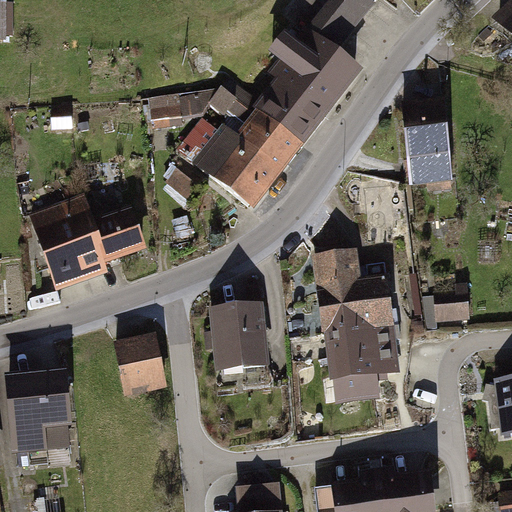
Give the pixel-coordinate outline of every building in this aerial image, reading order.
[(276,77),(284,84),(324,113),(358,72),(335,54),(378,0),(297,0),(285,15),(310,35),(276,77)] [(511,8),(500,20),(511,32),(511,8)] [(299,145),(324,113),(284,84),(259,114),(299,145)] [(275,173),(299,145),(259,114),(256,118),(223,91),(211,105),(225,116),(229,111),(254,131),(242,146),(275,173)] [(197,97),(184,98),(186,118),(199,117),(197,97)] [(153,100),(155,129),(184,128),(182,98),(153,100)] [(445,105),(405,109),(412,184),(451,181),(445,105)] [(73,119),(52,121),(53,133),(74,132),(73,119)] [(248,207),(275,173),(242,146),(226,133),(220,140),(204,128),(183,154),(248,207)] [(204,181),(183,165),(170,182),(191,198),(204,181)] [(55,281),(105,263),(94,229),(84,201),(34,219),(55,281)] [(131,216),(94,229),(105,263),(143,250),(131,216)] [(319,259),(330,336),(399,327),(397,311),(390,312),(385,266),(354,270),(352,254),(319,259)] [(468,294),(438,296),(439,318),(469,316),(468,294)] [(261,309),(217,313),(221,366),(266,362),(261,309)] [(401,342),(399,327),(330,336),(333,366),(397,358),(395,343),(401,342)] [(118,350),(127,393),(165,385),(156,342),(118,350)] [(399,374),(397,358),(333,366),(338,402),(381,397),(378,377),(399,374)] [(65,378),(11,383),(17,451),(35,450),(37,471),(71,468),(67,423),(69,423),(65,378)] [(511,381),(499,382),(505,435),(511,434),(511,381)] [(380,483),(397,481),(396,470),(360,473),(361,485),(380,483)] [(404,481),(406,511),(428,511),(425,479),(404,481)] [(406,511),(404,481),(397,481),(380,483),(382,511),(406,511)] [(382,511),(380,483),(361,485),(335,487),(338,511),(382,511)] [(279,511),(277,487),(244,490),(246,511),(279,511)] [(338,511),(335,487),(316,489),(318,511),(338,511)] [(511,511),(511,494),(501,496),(502,511),(511,511)]
